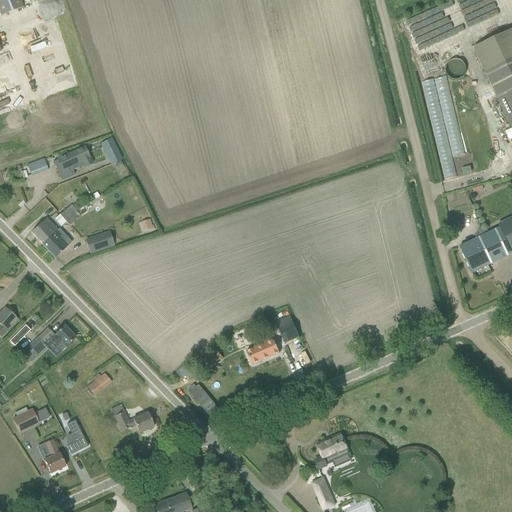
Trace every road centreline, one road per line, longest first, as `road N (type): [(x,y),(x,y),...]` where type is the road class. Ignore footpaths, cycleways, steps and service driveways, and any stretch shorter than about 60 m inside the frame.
road 1 (track): [(511,369),(470,326),(459,301),(382,0)]
road 2 (unclassified): [(211,439),(511,307)]
road 3 (unclassified): [(211,439),(0,227)]
road 4 (unclassified): [(45,511),(211,439)]
